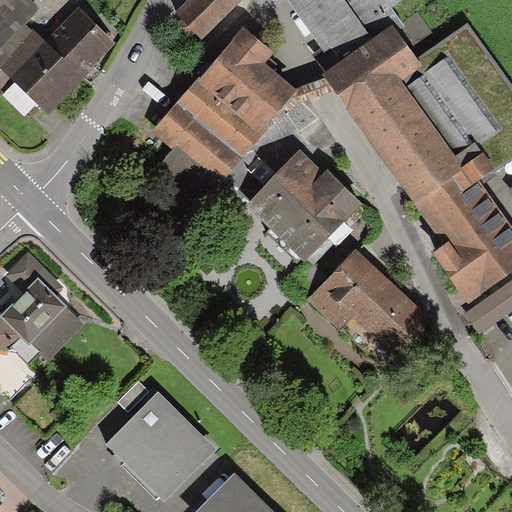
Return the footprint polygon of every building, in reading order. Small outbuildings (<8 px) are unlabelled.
[(85,80),(44,41),(28,26),(44,9),(33,0),(0,0),(0,95),(26,120),(36,111),(47,121),(85,80)] [(188,0),(174,15),(179,20),(172,27),(187,42),(194,34),(201,41),(241,0),(188,0)] [(470,312),(511,281),(511,232),(482,190),(511,168),(511,90),(468,27),(417,66),(384,16),(401,5),(397,0),(293,0),(290,3),(321,51),(313,56),(326,79),(323,82),(339,106),(417,213),(447,252),(433,262),(470,312)] [(44,41),(85,80),(118,45),(77,6),(44,41)] [(293,100),(262,73),(273,61),(242,35),(155,136),(175,152),(156,173),(199,210),(293,100)] [(325,180),(301,156),(246,211),(304,268),(362,209),(329,176),(325,180)] [(430,323),(357,254),(310,303),(340,332),(351,320),(394,360),(430,323)] [(64,291),(30,256),(9,277),(26,294),(1,320),(0,320),(0,391),(8,400),(38,371),(82,328),(55,300),(64,291)] [(511,285),(466,317),(478,335),(511,311),(511,285)] [(138,384),(118,405),(127,414),(147,393),(138,384)] [(215,453),(157,399),(108,450),(166,505),(215,453)] [(264,511),(233,482),(203,511),(264,511)]
